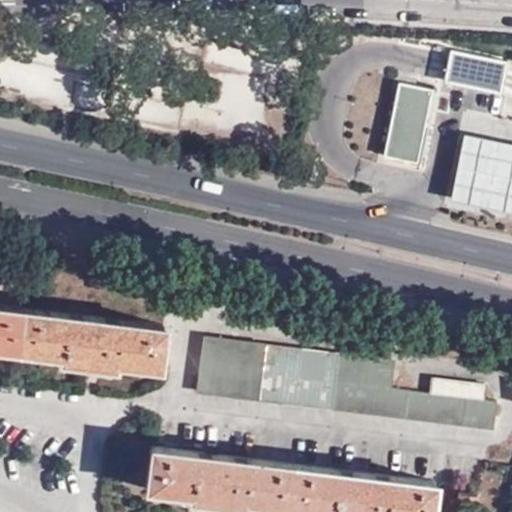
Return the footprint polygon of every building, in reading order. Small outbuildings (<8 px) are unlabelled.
[(427,84),(394,77),(378,151),(412,159),(427,84)] [(511,139),(457,129),(444,193),(511,206),(511,139)] [(159,364),(164,322),(0,302),(0,344),(59,352),(59,358),(115,365),(116,359),(159,364)] [(196,390),(491,427),(495,401),(482,400),(484,384),(431,376),(430,392),(388,387),(391,360),(202,336),(196,390)] [(429,511),(434,481),(150,445),(144,487),(188,493),(188,498),(242,504),(243,499),(330,511),(429,511)] [(473,510),(475,493),(457,491),(456,508),(473,510)]
